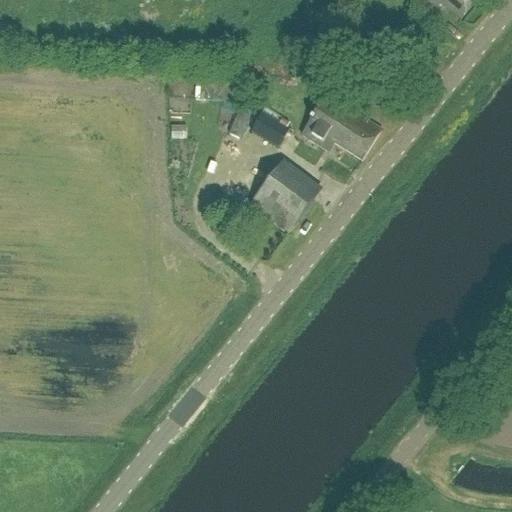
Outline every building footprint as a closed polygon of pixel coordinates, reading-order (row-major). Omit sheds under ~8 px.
[(477,0),(424,0),(438,11),(441,6),(460,22),(477,0)] [(302,138),(324,151),(348,112),(327,99),(302,138)] [(251,117),(238,112),(229,134),(241,139),(251,117)] [(381,132),(348,112),(324,151),(330,142),(362,162),(381,132)] [(289,132),(261,117),(251,135),(278,150),(289,132)] [(314,199),(276,171),(248,208),(287,236),(314,199)]
